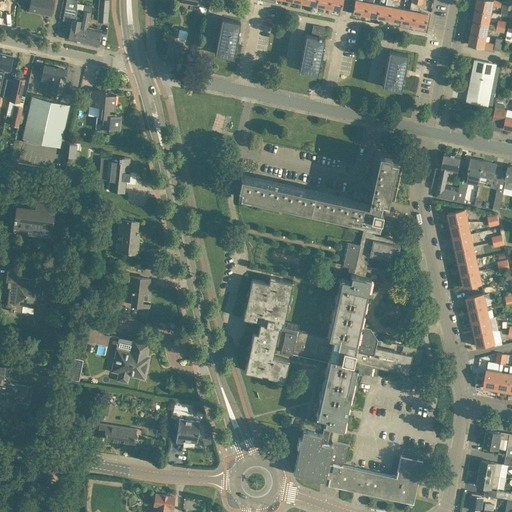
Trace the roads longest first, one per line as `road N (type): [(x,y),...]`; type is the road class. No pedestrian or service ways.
road 1 (residential): [(464,406),(418,194),(427,133)]
road 2 (secondary): [(222,388),(159,131)]
road 3 (tertiary): [(235,482),(0,451)]
road 4 (residential): [(237,151),(360,177),(372,120)]
road 5 (residential): [(227,312),(245,258),(229,197),(237,151)]
road 6 (unclassified): [(135,66),(0,38)]
road 7 (residential): [(427,133),(453,0)]
